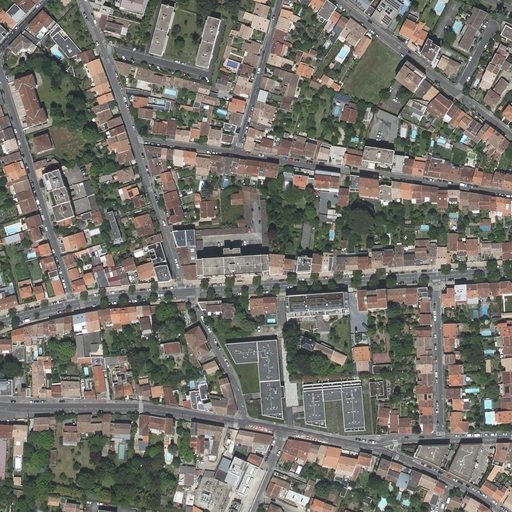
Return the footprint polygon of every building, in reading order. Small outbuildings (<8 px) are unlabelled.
[(14,0),(13,1),(14,2),(16,4),(20,9),(26,14),(35,5),(29,0),(14,0)] [(90,0),(93,4),(97,5),(95,12),(102,14),(109,16),(112,17),(115,9),(108,7),(110,0),(90,0)] [(153,0),(116,0),(115,3),(122,5),(120,12),(148,20),(153,0)] [(327,0),(313,0),(311,3),(310,4),(316,8),(314,11),(318,14),(321,10),(327,0)] [(327,0),(321,10),(318,15),(321,17),(319,21),(323,23),(325,20),(328,21),(335,11),(337,8),(327,0)] [(349,0),(349,1),(361,11),(364,13),(374,0),(349,0)] [(379,0),(381,1),(372,15),(370,18),(375,23),(386,29),(396,16),(398,14),(404,18),(412,3),(408,0),(379,0)] [(154,40),(153,43),(150,54),(162,57),(163,53),(168,36),(170,29),(174,13),(175,10),(175,9),(176,4),(164,1),(163,5),(160,16),(159,20),(154,40)] [(257,3),(254,15),(259,17),(266,19),(270,7),(262,5),(257,3)] [(20,9),(16,4),(7,13),(12,18),(18,23),(26,14),(20,9)] [(1,8),(0,9),(0,23),(4,19),(9,24),(9,27),(12,29),(18,23),(12,18),(7,13),(5,11),(1,8)] [(482,22),(487,13),(475,8),(472,12),(474,13),(472,17),(482,22)] [(292,15),(293,14),(282,10),(280,17),(291,21),(292,15)] [(44,11),(29,26),(37,34),(44,26),(49,31),(50,32),(52,33),(55,29),(59,25),(58,24),(44,11)] [(335,11),(328,21),(328,22),(328,23),(326,25),(325,28),(331,32),(334,27),(341,16),(335,11)] [(99,24),(102,29),(105,30),(107,22),(108,17),(109,16),(102,14),(95,12),(94,12),(96,16),(101,18),(99,24)] [(242,22),(242,24),(243,24),(247,26),(253,28),(261,31),(262,27),(254,24),(257,17),(242,12),(241,17),(244,18),(247,19),(245,22),(242,22)] [(292,15),(291,21),(298,24),(301,19),(292,15)] [(404,37),(410,41),(411,39),(417,26),(418,25),(416,24),(416,23),(418,19),(409,15),(409,16),(408,16),(407,20),(404,24),(400,34),(404,36),(403,37),(404,37)] [(280,17),(277,29),(287,33),(291,21),(280,17)] [(339,33),(340,34),(344,29),(349,22),(342,17),(337,25),(342,28),(339,33)] [(478,30),(482,22),(472,17),(470,20),(468,19),(466,24),(478,30)] [(202,46),(198,62),(197,66),(209,69),(211,59),(212,55),(217,35),(218,31),(221,21),(209,18),(208,20),(208,22),(204,38),(202,46)] [(107,22),(105,30),(121,35),(123,27),(123,25),(125,26),(128,26),(129,22),(116,19),(115,25),(107,22)] [(357,23),(351,19),(349,22),(344,29),(340,34),(343,36),(345,32),(345,31),(346,30),(349,32),(348,34),(349,35),(357,23)] [(347,39),(352,43),(352,44),(355,47),(360,39),(361,40),(367,31),(366,30),(362,27),(357,23),(349,35),(347,39)] [(0,42),(3,39),(9,33),(0,24),(0,42)] [(247,26),(243,24),(241,31),(244,32),(243,35),(242,38),(244,39),(248,40),(249,40),(250,37),(253,29),(247,27),(247,26)] [(474,38),(478,30),(466,24),(461,34),(464,36),(459,47),(468,52),(475,39),(474,38)] [(62,30),(59,25),(55,29),(58,33),(65,41),(67,43),(70,40),(71,40),(69,37),(65,40),(59,33),(62,30)] [(508,39),(511,40),(511,29),(506,26),(505,27),(504,30),(501,35),(508,39)] [(411,40),(421,45),(427,33),(417,28),(411,40)] [(55,29),(52,33),(50,35),(52,38),(70,58),(72,57),(82,54),(70,40),(67,43),(65,41),(58,33),(55,29)] [(277,29),(274,41),(286,45),(287,43),(286,42),(283,41),(285,36),(288,37),(289,33),(287,33),(277,29)] [(39,42),(25,31),(21,35),(33,43),(36,46),(39,42)] [(33,43),(21,35),(9,48),(17,55),(20,51),(23,47),(26,49),(27,50),(29,48),(33,43)] [(354,53),(360,57),(371,41),(364,37),(354,53)] [(82,54),(83,53),(71,40),(70,40),(82,54)] [(433,42),(429,40),(421,55),(425,58),(426,58),(426,59),(429,61),(428,61),(433,64),(441,48),(437,47),(438,45),(435,43),(434,45),(432,44),(433,42)] [(274,41),(270,53),(283,58),(286,45),(274,41)] [(249,53),(257,56),(261,44),(253,42),(252,44),(252,45),(246,43),(243,51),(246,52),(247,52),(249,53)] [(506,59),(509,54),(505,52),(506,51),(508,48),(508,47),(502,44),(501,45),(499,50),(498,50),(496,52),(497,53),(496,54),(506,59)] [(230,46),(227,45),(223,58),(226,59),(228,59),(231,49),(237,51),(237,49),(230,46)] [(95,61),(91,50),(83,53),(82,54),(72,57),(73,60),(81,57),(84,65),(87,64),(95,61)] [(299,51),(295,62),(299,64),(302,56),(304,53),(304,52),(299,51)] [(253,68),(257,69),(260,57),(257,56),(249,53),(247,58),(245,58),(243,64),(245,65),(253,68)] [(270,53),(268,63),(281,67),(282,61),(285,62),(286,59),(283,58),(270,53)] [(438,53),(433,65),(435,67),(442,55),(438,53)] [(505,60),(506,59),(496,54),(496,55),(495,56),(494,59),(493,58),(491,63),(492,63),(501,68),(505,60)] [(451,71),(453,73),(457,75),(461,66),(459,65),(457,63),(451,60),(443,56),(441,61),(448,65),(446,68),(445,70),(444,72),(449,75),(449,73),(451,71)] [(102,65),(100,59),(95,61),(87,64),(90,70),(102,65)] [(290,63),(287,70),(291,71),(294,62),(287,59),(286,62),(290,63)] [(424,80),(426,77),(412,65),(404,59),(391,77),(399,83),(413,93),(424,80)] [(511,64),(505,60),(501,68),(506,72),(511,64)] [(131,65),(115,61),(121,75),(128,77),(131,65)] [(301,62),(297,74),(299,75),(305,77),(309,79),(312,72),(307,70),(308,67),(309,65),(301,62)] [(492,63),(491,63),(489,67),(487,69),(487,70),(488,71),(497,76),(501,68),(492,63)] [(241,64),(237,75),(241,77),(249,80),(253,68),(245,65),(243,64),(241,64)] [(73,69),(72,65),(67,71),(75,78),(76,77),(75,76),(73,69)] [(102,65),(90,70),(92,77),(93,77),(105,72),(102,65)] [(156,76),(157,72),(140,67),(137,79),(154,83),(156,76)] [(287,71),(275,68),(273,75),(285,78),(287,72),(287,71)] [(492,85),(497,76),(488,71),(484,77),(483,79),(492,85)] [(93,77),(97,87),(109,83),(105,72),(93,77)] [(163,74),(157,72),(156,76),(154,83),(155,84),(160,85),(161,85),(161,84),(162,80),(164,80),(165,77),(168,78),(168,76),(168,75),(163,74)] [(283,83),(285,84),(288,85),(296,87),(298,87),(301,88),(303,89),(303,87),(296,85),(299,76),(295,75),(292,74),(293,74),(291,74),(287,72),(285,78),(283,83)] [(226,91),(229,92),(232,83),(228,82),(230,77),(222,75),(221,80),(218,79),(215,88),(226,91)] [(333,82),(334,81),(324,75),(321,80),(331,86),(333,82)] [(36,87),(33,77),(33,76),(15,82),(16,83),(18,89),(18,90),(19,90),(21,89),(21,92),(24,99),(26,108),(29,115),(30,118),(28,119),(27,119),(30,126),(30,127),(47,122),(47,121),(44,111),(44,110),(42,111),(41,111),(33,89),(35,88),(37,88),(36,87)] [(198,90),(200,83),(175,77),(173,76),(172,80),(174,80),(173,84),(198,90)] [(250,96),(253,83),(238,79),(234,94),(240,95),(240,93),(249,96),(250,96)] [(269,92),(270,93),(279,95),(280,92),(274,90),(270,89),(271,87),(273,88),(274,83),(263,79),(260,90),(266,91),(269,92)] [(489,90),(492,85),(483,79),(480,85),(489,90)] [(322,85),(312,80),(310,85),(320,90),(322,85)] [(424,80),(413,93),(416,95),(417,93),(424,98),(432,87),(424,80)] [(492,92),(489,90),(484,100),(486,101),(491,105),(494,107),(500,98),(499,97),(508,84),(502,80),(492,92)] [(341,87),(333,82),(331,86),(330,88),(331,89),(333,90),(334,89),(338,91),(341,87)] [(97,87),(91,89),(92,91),(96,90),(97,92),(99,91),(102,97),(112,93),(111,89),(110,89),(109,87),(110,87),(109,83),(97,87)] [(209,93),(211,86),(201,84),(199,90),(199,92),(209,95),(209,93)] [(285,97),(293,99),(294,95),(296,87),(288,85),(287,88),(285,97)] [(432,87),(424,98),(426,100),(427,99),(430,101),(432,102),(437,98),(440,95),(441,94),(441,93),(432,87)] [(42,111),(35,88),(33,89),(41,111),(42,111)] [(266,91),(260,90),(257,102),(264,104),(265,104),(269,92),(266,91)] [(102,97),(98,98),(101,105),(107,102),(115,100),(112,93),(102,97)] [(203,94),(198,93),(195,102),(199,103),(200,99),(202,100),(201,100),(205,102),(215,105),(216,99),(208,97),(207,96),(203,94)] [(334,99),(341,102),(344,96),(336,93),(334,99)] [(453,104),(441,94),(440,95),(453,105),(453,104)] [(453,105),(440,95),(437,98),(432,102),(431,103),(446,115),(446,114),(453,105)] [(278,105),(277,108),(289,112),(293,99),(285,97),(282,96),(281,96),(280,98),(281,99),(283,99),(281,106),(279,106),(278,105)] [(344,96),(341,102),(348,104),(350,98),(344,96)] [(166,112),(170,112),(170,108),(171,103),(171,102),(166,101),(165,107),(148,105),(148,98),(135,97),(134,108),(141,109),(149,110),(153,110),(166,112)] [(421,101),(411,99),(410,100),(401,114),(398,118),(399,118),(403,120),(410,123),(411,123),(420,127),(433,133),(440,123),(443,119),(445,116),(446,115),(431,103),(429,102),(421,101)] [(228,109),(233,110),(235,103),(225,100),(223,107),(226,108),(228,108),(228,109)] [(101,105),(94,108),(97,114),(110,109),(107,102),(101,105)] [(257,102),(255,108),(273,114),(275,107),(265,104),(264,104),(257,102)] [(243,113),(245,106),(235,103),(233,110),(243,113)] [(210,106),(204,104),(203,109),(203,114),(205,114),(206,109),(209,109),(207,123),(203,123),(201,135),(209,136),(210,127),(211,119),(213,107),(210,106)] [(446,114),(452,119),(459,110),(453,105),(446,114)] [(355,109),(349,107),(346,106),(342,120),(345,121),(347,121),(349,122),(351,122),(354,123),(358,110),(355,109)] [(365,123),(370,108),(364,106),(360,122),(365,123)] [(255,108),(253,115),(272,120),(273,114),(255,108)] [(375,109),(370,108),(365,123),(370,125),(375,109)] [(103,124),(114,120),(110,109),(97,114),(101,125),(103,124)] [(141,109),(140,118),(152,120),(153,110),(149,110),(141,109)] [(398,118),(380,110),(377,116),(392,123),(389,146),(396,147),(399,118),(398,118)] [(459,110),(451,121),(450,123),(456,127),(465,114),(459,110)] [(244,115),(233,112),(230,122),(229,124),(237,126),(241,127),(244,115)] [(473,119),(466,114),(465,116),(458,125),(465,130),(473,120),(473,119)] [(253,115),(252,121),(270,127),(271,122),(272,122),(273,121),(272,120),(253,115)] [(0,118),(0,125),(10,122),(8,116),(4,117),(0,118)] [(103,129),(103,131),(123,123),(121,117),(114,120),(103,124),(105,128),(103,129)] [(167,134),(176,135),(177,130),(178,123),(179,120),(169,118),(168,121),(168,122),(168,124),(167,134)] [(483,127),(473,120),(465,130),(464,132),(464,133),(474,140),(476,136),(483,127)] [(252,121),(250,128),(264,132),(268,133),(270,127),(252,121)] [(12,128),(10,122),(0,125),(0,131),(5,130),(12,128)] [(166,135),(167,134),(168,124),(158,123),(154,122),(153,133),(166,135)] [(191,138),(199,139),(200,130),(201,130),(201,127),(201,123),(198,122),(198,127),(198,128),(198,130),(192,129),(191,138)] [(237,126),(229,124),(225,123),(224,129),(223,130),(233,132),(235,133),(237,126)] [(126,132),(124,126),(110,131),(109,132),(106,133),(109,139),(112,138),(113,138),(126,132)] [(176,140),(189,142),(190,132),(185,131),(186,127),(178,126),(177,130),(176,135),(176,140)] [(207,146),(221,148),(222,142),(223,134),(223,130),(224,129),(222,129),(222,131),(211,130),(212,127),(210,127),(209,136),(207,146)] [(487,130),(483,127),(476,136),(480,139),(487,130)] [(496,131),(491,127),(482,139),(485,141),(487,143),(487,142),(489,139),(496,131)] [(15,139),(12,128),(5,130),(0,131),(0,139),(4,138),(7,137),(8,141),(15,139)] [(250,128),(247,137),(254,139),(255,135),(256,135),(263,137),(264,132),(250,128)] [(500,135),(496,131),(489,139),(487,142),(487,143),(486,143),(486,144),(487,145),(489,146),(487,149),(489,150),(490,149),(491,148),(492,146),(500,135)] [(128,139),(126,132),(113,138),(112,138),(109,139),(107,140),(109,146),(128,139)] [(238,137),(239,134),(235,133),(233,132),(232,136),(223,134),(222,142),(232,144),(235,136),(238,137)] [(284,133),(282,138),(282,139),(281,140),(281,143),(280,145),(277,155),(289,157),(290,151),(292,143),(285,141),(286,139),(287,139),(289,134),(284,133)] [(50,139),(48,134),(34,139),(35,145),(38,153),(41,153),(53,149),(50,139)] [(505,138),(500,135),(492,146),(491,148),(490,149),(489,150),(487,152),(491,155),(495,151),(495,152),(496,151),(497,149),(505,138)] [(274,142),(271,154),(277,155),(280,145),(276,144),(276,141),(277,141),(278,138),(278,137),(275,136),(274,140),(274,142)] [(293,141),(292,143),(290,151),(294,153),(295,154),(296,154),(297,154),(303,155),(306,145),(306,143),(307,142),(307,139),(294,136),(293,138),(293,141)] [(246,151),(259,152),(261,145),(256,144),(253,143),(254,139),(247,137),(244,148),(246,151)] [(510,143),(505,138),(497,149),(496,151),(497,152),(495,154),(499,156),(497,161),(499,162),(502,153),(502,154),(510,143)] [(18,148),(15,139),(8,141),(5,142),(8,152),(9,156),(20,152),(18,148)] [(109,146),(108,147),(109,149),(114,147),(115,150),(117,149),(119,154),(132,150),(128,139),(109,146)] [(261,145),(259,152),(271,154),(274,142),(272,142),(272,143),(264,141),(264,139),(263,139),(262,141),(261,145)] [(313,160),(317,161),(318,157),(322,143),(318,142),(317,146),(306,143),(306,145),(303,155),(303,156),(313,159),(313,160)] [(323,143),(322,143),(318,157),(328,160),(332,146),(327,145),(325,144),(323,143)] [(468,148),(456,143),(456,144),(455,147),(459,148),(467,152),(467,151),(468,148)] [(154,152),(155,147),(146,146),(144,148),(146,154),(148,161),(153,159),(155,159),(154,156),(154,152)] [(163,148),(155,147),(154,152),(154,156),(158,156),(158,158),(162,158),(162,154),(163,148)] [(364,155),(363,161),(367,161),(369,162),(373,148),(370,148),(366,147),(364,155)] [(385,164),(393,165),(394,156),(395,151),(387,150),(383,150),(377,149),(373,148),(369,162),(371,162),(375,163),(376,163),(381,164),(385,164)] [(173,163),(174,163),(174,162),(175,150),(168,149),(166,159),(166,161),(168,161),(168,159),(172,159),(172,161),(172,162),(172,163),(173,163)] [(118,155),(117,155),(120,164),(125,163),(127,169),(132,167),(130,161),(129,158),(134,156),(132,150),(122,153),(118,155)] [(183,162),(184,151),(175,150),(174,162),(174,163),(183,164),(183,162)] [(192,163),(192,167),(195,166),(195,165),(195,161),(196,157),(196,153),(189,152),(184,151),(183,162),(192,163)] [(23,161),(20,152),(9,156),(4,157),(5,159),(6,159),(7,163),(3,164),(4,168),(23,161)] [(195,161),(195,165),(196,165),(198,165),(197,172),(207,173),(207,175),(209,175),(210,170),(211,159),(199,157),(200,154),(196,153),(196,157),(195,161)] [(217,171),(219,157),(212,155),(211,159),(210,170),(217,171)] [(347,164),(354,165),(356,157),(354,156),(349,155),(348,156),(347,164)] [(431,160),(431,162),(442,164),(443,160),(439,160),(440,156),(435,155),(435,159),(432,158),(431,160)] [(392,171),(402,173),(405,159),(397,158),(397,156),(394,156),(393,165),(392,171)] [(423,176),(427,177),(430,167),(431,162),(431,160),(432,158),(432,157),(427,156),(427,159),(426,164),(425,166),(423,176)] [(217,171),(224,172),(226,158),(219,157),(217,171)] [(354,165),(362,167),(363,161),(363,158),(356,157),(354,165)] [(153,159),(148,161),(151,169),(162,166),(162,161),(162,158),(158,158),(155,159),(153,159)] [(229,174),(230,173),(231,171),(234,159),(226,158),(224,172),(224,173),(229,174)] [(241,160),(234,159),(231,171),(237,173),(241,160)] [(415,162),(415,161),(409,160),(405,159),(402,173),(413,174),(415,162)] [(413,174),(423,176),(425,166),(426,164),(427,159),(424,159),(423,164),(415,162),(413,174)] [(46,160),(34,163),(36,171),(48,167),(46,160)] [(247,161),(241,160),(237,173),(237,174),(245,175),(245,172),(247,161)] [(25,169),(23,161),(4,168),(5,170),(8,169),(9,172),(10,172),(11,173),(25,169)] [(162,166),(151,169),(153,177),(160,175),(168,173),(165,165),(165,161),(164,161),(162,161),(162,166)] [(251,179),(251,176),(252,173),(254,162),(247,161),(245,172),(245,175),(244,178),(246,178),(246,175),(250,175),(249,179),(251,179)] [(94,162),(85,165),(88,173),(91,180),(95,178),(93,172),(91,167),(95,166),(94,162)] [(259,173),(261,163),(254,162),(252,173),(251,176),(258,177),(258,176),(259,174),(259,173)] [(439,178),(442,164),(431,162),(430,167),(427,177),(439,178)] [(265,177),(266,174),(267,164),(261,163),(259,173),(259,174),(258,176),(258,177),(258,179),(265,180),(265,177)] [(265,177),(277,178),(279,166),(267,164),(266,174),(265,177)] [(451,166),(442,164),(439,178),(448,180),(451,166)] [(463,168),(464,166),(452,164),(451,166),(448,180),(460,182),(463,168)] [(479,167),(476,166),(476,169),(475,172),(473,184),(480,185),(483,173),(478,172),(478,169),(479,167)] [(50,174),(48,167),(36,171),(38,178),(43,176),(45,176),(50,174)] [(127,169),(117,172),(120,183),(121,182),(126,181),(131,179),(135,178),(132,167),(127,169)] [(460,182),(473,184),(475,172),(476,169),(472,168),(471,170),(463,168),(460,182)] [(27,176),(25,169),(11,173),(10,173),(2,176),(2,179),(7,177),(10,176),(11,181),(12,180),(17,179),(27,176)] [(60,171),(50,174),(45,176),(50,193),(66,188),(64,184),(65,184),(61,170),(60,171)] [(160,175),(163,184),(174,181),(171,174),(174,173),(174,171),(171,172),(168,173),(160,175)] [(332,173),(316,171),(316,176),(316,179),(315,188),(330,189),(331,178),(332,173)] [(495,175),(483,173),(480,185),(491,186),(495,175)] [(498,174),(496,173),(495,175),(491,186),(502,188),(506,176),(507,174),(506,173),(505,176),(498,174)] [(506,176),(502,188),(511,189),(511,175),(507,174),(506,176)] [(307,188),(314,189),(315,188),(316,179),(308,178),(309,177),(306,177),(304,176),(299,176),(295,175),(293,188),(307,190),(307,188)] [(32,190),(27,176),(17,179),(12,180),(17,195),(32,190)] [(360,192),(360,177),(356,176),(356,178),(354,177),(355,176),(351,176),(350,189),(350,190),(354,190),(354,191),(360,192)] [(379,180),(360,177),(360,192),(360,197),(380,200),(379,186),(379,180)] [(95,195),(90,180),(83,182),(88,197),(95,195)] [(174,181),(163,184),(164,186),(165,190),(164,190),(165,195),(177,191),(174,181)] [(399,202),(401,202),(401,198),(401,197),(401,183),(392,182),(392,186),(393,198),(394,198),(394,196),(400,196),(400,198),(399,198),(399,202)] [(407,199),(411,200),(411,198),(411,184),(401,183),(401,197),(407,197),(407,199)] [(127,187),(131,199),(140,196),(136,184),(127,187)] [(422,202),(422,198),(422,186),(411,184),(411,198),(416,198),(416,203),(422,203),(422,202)] [(380,200),(393,200),(393,198),(392,186),(392,187),(391,187),(391,186),(386,186),(383,186),(381,186),(381,187),(380,187),(380,186),(379,186),(380,200)] [(430,202),(434,202),(435,188),(422,186),(422,198),(422,202),(425,202),(425,197),(430,197),(430,202)] [(67,187),(66,188),(50,193),(55,208),(71,202),(72,202),(67,187)] [(127,187),(122,188),(126,200),(131,199),(127,187)] [(339,195),(338,205),(342,206),(342,205),(343,202),(347,202),(348,202),(349,189),(339,189),(339,191),(339,195)] [(34,197),(32,190),(17,195),(19,202),(34,197)] [(233,205),(244,204),(243,201),(243,191),(242,191),(240,190),(240,194),(232,195),(233,205)] [(177,193),(177,191),(165,195),(164,196),(166,200),(166,203),(179,199),(183,198),(182,194),(181,195),(178,196),(179,197),(177,198),(176,193),(177,193)] [(243,201),(249,201),(260,200),(260,194),(256,193),(255,193),(252,193),(249,192),(243,191),(243,201)] [(448,205),(448,201),(448,191),(438,191),(438,202),(438,205),(448,205)] [(459,202),(460,192),(448,191),(448,201),(452,202),(452,203),(456,204),(456,202),(459,202)] [(459,202),(459,210),(462,210),(462,209),(462,205),(470,205),(470,193),(460,192),(459,202)] [(480,210),(479,195),(470,193),(470,205),(470,209),(470,211),(469,212),(469,213),(479,213),(480,212),(480,210)] [(95,195),(88,197),(93,211),(99,209),(95,195)] [(144,196),(134,199),(132,200),(133,205),(136,204),(136,205),(137,207),(137,208),(146,205),(146,204),(145,203),(145,202),(146,202),(144,196)] [(195,201),(195,202),(195,205),(201,204),(202,217),(214,216),(216,216),(215,211),(214,211),(213,196),(211,197),(206,198),(202,200),(195,201)] [(38,209),(34,197),(19,202),(17,203),(15,203),(16,205),(20,203),(22,203),(25,213),(38,209)] [(179,199),(166,203),(167,205),(168,206),(167,207),(168,209),(169,210),(180,207),(181,207),(181,206),(181,205),(179,205),(178,201),(180,200),(179,199)] [(264,256),(270,256),(270,254),(269,249),(269,247),(269,245),(267,202),(267,200),(261,200),(261,203),(264,256)] [(313,201),(311,222),(317,222),(319,222),(327,222),(328,216),(321,215),(319,213),(320,202),(319,202),(313,201)] [(71,202),(55,208),(60,222),(69,219),(76,217),(71,202)] [(180,207),(169,210),(169,211),(170,214),(171,217),(182,214),(183,213),(183,212),(181,212),(181,211),(181,210),(182,209),(181,207),(180,207)] [(328,216),(327,222),(327,223),(327,225),(336,226),(337,217),(337,214),(338,210),(328,209),(328,216)] [(96,226),(104,224),(99,210),(81,216),(82,219),(85,218),(86,220),(90,219),(92,222),(93,223),(94,222),(96,226)] [(113,212),(108,214),(116,240),(122,238),(115,217),(118,216),(117,212),(114,213),(113,212)] [(188,212),(183,213),(182,214),(171,217),(172,221),(173,224),(186,221),(190,221),(190,219),(189,216),(188,213),(188,212)] [(43,225),(40,215),(26,219),(26,220),(27,223),(25,224),(24,224),(25,229),(24,229),(25,230),(26,231),(30,230),(32,229),(39,227),(43,225)] [(135,222),(137,228),(152,223),(151,218),(149,219),(148,215),(134,219),(135,220),(135,222)] [(60,222),(58,223),(59,228),(68,225),(67,224),(69,223),(70,221),(69,219),(60,222)] [(311,222),(304,222),(301,250),(308,251),(311,222)] [(152,223),(137,228),(140,237),(153,232),(152,229),(154,228),(152,223)] [(40,229),(39,227),(32,229),(32,232),(30,233),(32,239),(35,238),(36,241),(43,239),(40,229)] [(245,227),(239,227),(208,229),(208,230),(202,230),(202,236),(248,233),(247,227),(245,227)] [(195,230),(173,232),(178,248),(187,247),(196,246),(196,241),(195,235),(195,234),(195,230)] [(454,235),(450,234),(449,251),(457,251),(458,243),(458,239),(458,235),(458,232),(454,231),(454,235)] [(3,246),(7,245),(21,240),(19,233),(5,238),(1,240),(2,244),(3,246)] [(63,247),(61,248),(62,253),(67,252),(87,245),(83,233),(76,235),(71,237),(63,239),(65,243),(62,244),(63,246),(62,246),(63,247)] [(143,244),(144,247),(147,246),(163,241),(161,234),(147,238),(148,243),(143,244)] [(462,239),(458,239),(458,243),(457,251),(457,257),(460,257),(461,258),(462,259),(464,258),(464,257),(466,256),(466,244),(462,244),(462,243),(462,239)] [(478,256),(478,240),(466,240),(466,244),(466,256),(477,256),(478,256)] [(147,246),(151,258),(153,263),(154,267),(159,265),(160,271),(156,273),(157,276),(158,280),(175,279),(169,260),(163,241),(147,246)] [(430,241),(415,241),(415,242),(418,242),(418,245),(422,245),(422,249),(424,249),(424,246),(427,246),(427,249),(430,249),(429,245),(430,245),(430,241)] [(492,243),(492,241),(482,242),(483,255),(488,255),(488,256),(492,256),(492,243)] [(492,243),(492,256),(503,256),(502,243),(495,243),(495,241),(492,241),(492,243)] [(415,245),(416,253),(416,255),(416,260),(427,260),(427,259),(427,246),(424,246),(424,249),(422,249),(422,245),(418,245),(418,242),(415,242),(415,245)] [(382,243),(382,246),(382,250),(383,252),(383,268),(396,267),(395,249),(393,250),(385,250),(385,243),(382,243)] [(511,243),(502,243),(503,256),(503,261),(511,259),(511,243)] [(43,257),(52,254),(49,244),(39,246),(43,257)] [(395,246),(395,249),(396,267),(405,267),(404,256),(404,253),(404,246),(402,246),(401,244),(397,244),(397,246),(395,246)] [(185,279),(189,281),(199,280),(199,278),(198,266),(197,260),(197,252),(197,246),(196,246),(187,247),(178,248),(176,248),(182,267),(185,279)] [(369,259),(369,269),(373,269),(383,268),(383,252),(382,250),(382,246),(372,247),(372,248),(369,248),(369,249),(370,250),(370,253),(372,253),(372,258),(369,259)] [(437,250),(437,265),(447,264),(447,254),(447,248),(445,248),(445,250),(445,253),(439,253),(439,250),(437,250)] [(270,264),(270,256),(264,256),(263,256),(260,256),(257,257),(243,257),(242,256),(241,249),(234,250),(234,251),(231,251),(231,249),(225,249),(225,257),(224,259),(210,260),(208,260),(204,260),(203,260),(197,260),(198,266),(199,278),(205,277),(209,277),(211,277),(212,277),(212,278),(227,277),(227,273),(242,272),(242,276),(257,275),(257,274),(258,274),(261,274),(264,274),(271,273),(270,264)] [(270,254),(270,256),(270,264),(271,273),(271,275),(276,275),(278,256),(273,256),(273,255),(272,249),(269,249),(270,254)] [(285,256),(286,251),(283,251),(282,256),(282,257),(278,256),(276,275),(283,275),(284,270),(285,259),(285,257),(285,256)] [(334,258),(332,272),(336,271),(346,271),(346,258),(341,258),(341,251),(336,251),(334,251),(334,254),(334,258)] [(76,266),(79,265),(78,262),(75,263),(73,257),(76,256),(75,253),(72,254),(63,257),(66,266),(68,266),(69,268),(74,267),(76,266)] [(404,256),(405,267),(416,266),(416,260),(416,255),(416,253),(404,253),(404,256)] [(97,272),(95,273),(100,289),(122,286),(118,273),(116,269),(115,266),(111,254),(100,258),(102,263),(107,261),(108,263),(109,268),(103,270),(97,272)] [(316,254),(314,254),(313,259),(312,271),(312,273),(322,272),(324,257),(319,256),(319,255),(317,255),(316,254)] [(346,258),(346,271),(359,270),(358,258),(359,254),(355,254),(355,257),(351,257),(351,258),(350,258),(346,258)] [(58,270),(53,257),(41,261),(42,265),(43,266),(44,269),(44,271),(50,269),(51,270),(49,271),(49,273),(58,270)] [(289,257),(285,257),(285,259),(284,270),(288,271),(294,271),(298,271),(299,261),(295,260),(288,260),(289,257)] [(324,257),(322,272),(332,272),(334,258),(326,257),(324,257)] [(358,258),(359,270),(369,269),(369,259),(369,257),(358,258)] [(123,262),(124,266),(126,273),(128,272),(131,271),(132,271),(133,272),(138,271),(137,268),(134,258),(131,259),(131,258),(127,259),(127,260),(123,262)] [(137,268),(138,271),(141,281),(157,276),(156,273),(154,267),(153,263),(151,258),(148,259),(149,264),(137,268)] [(300,258),(299,261),(298,271),(298,272),(298,274),(308,273),(308,271),(312,271),(313,259),(309,259),(309,258),(309,259),(305,258),(302,258),(300,258)] [(118,273),(122,286),(130,285),(126,273),(124,266),(118,268),(119,272),(118,273)] [(71,281),(82,277),(83,277),(82,274),(81,274),(79,275),(77,269),(75,269),(74,268),(74,267),(69,268),(67,269),(68,271),(71,281)] [(58,270),(49,273),(50,276),(51,279),(59,276),(59,275),(59,274),(58,270)] [(94,283),(96,289),(100,289),(95,273),(94,270),(83,273),(84,276),(87,285),(94,283)] [(83,280),(72,283),(75,293),(87,290),(84,280),(83,277),(82,277),(83,280)] [(30,287),(33,286),(31,280),(19,283),(20,286),(21,289),(23,298),(33,296),(30,287)] [(56,297),(65,295),(61,280),(52,283),(56,297)] [(511,284),(510,282),(501,283),(501,294),(501,296),(501,299),(503,299),(503,294),(511,293),(511,284)] [(501,283),(489,284),(490,296),(498,296),(498,295),(501,294),(501,283)] [(46,299),(49,298),(47,292),(45,284),(42,284),(43,286),(35,288),(38,301),(46,299)] [(478,284),(467,285),(467,298),(467,300),(479,300),(478,298),(478,297),(478,284)] [(489,284),(478,284),(478,297),(478,298),(481,298),(481,297),(481,294),(488,294),(488,296),(490,296),(489,284)] [(6,309),(13,307),(10,297),(9,294),(6,295),(5,293),(4,290),(3,285),(0,286),(2,292),(2,294),(3,297),(4,299),(6,309)] [(455,286),(455,290),(456,301),(467,300),(467,298),(467,285),(455,286)] [(418,288),(406,289),(405,301),(405,302),(418,301),(418,300),(418,298),(418,288)] [(428,288),(418,288),(418,298),(420,298),(420,300),(418,300),(418,301),(418,302),(420,301),(422,301),(431,301),(431,297),(429,298),(428,288)] [(406,289),(387,291),(388,302),(405,301),(406,289)] [(13,307),(19,306),(17,296),(16,293),(15,290),(11,291),(11,290),(8,290),(9,294),(10,297),(13,307)] [(443,296),(444,306),(450,306),(450,305),(456,305),(456,301),(455,290),(449,290),(449,292),(449,293),(449,296),(443,296)] [(379,308),(388,308),(388,302),(387,291),(378,291),(367,292),(369,309),(379,308)] [(367,292),(359,292),(359,295),(359,299),(360,309),(364,309),(365,312),(369,312),(369,309),(367,292)] [(349,293),(286,297),(288,318),(316,316),(316,314),(323,314),(323,316),(350,314),(349,293)] [(254,314),(265,314),(265,310),(264,298),(251,299),(252,317),(254,317),(254,314)] [(276,314),(277,314),(277,310),(276,298),(264,298),(265,310),(271,310),(272,314),(276,314)] [(198,303),(203,310),(207,310),(207,312),(223,312),(222,305),(222,301),(207,302),(199,302),(198,303)] [(418,313),(418,315),(431,315),(431,301),(422,301),(422,313),(420,313),(418,313)] [(223,312),(223,319),(230,319),(233,319),(234,318),(234,313),(236,312),(235,308),(234,307),(229,307),(228,305),(228,304),(222,305),(223,312)] [(150,306),(143,307),(144,316),(151,315),(150,306)] [(136,307),(128,308),(130,321),(131,323),(132,323),(132,321),(138,320),(138,317),(136,307)] [(128,308),(120,309),(122,322),(122,324),(124,324),(126,324),(131,323),(130,321),(128,308)] [(120,309),(111,310),(113,321),(113,323),(113,324),(114,329),(123,328),(122,324),(122,322),(120,309)] [(99,311),(100,323),(104,322),(107,322),(107,325),(110,325),(112,324),(113,324),(113,323),(113,321),(111,310),(99,311)] [(89,332),(101,330),(100,323),(99,311),(86,313),(89,332)] [(76,334),(89,332),(86,313),(74,316),(75,323),(76,334)] [(431,315),(418,315),(418,317),(421,317),(422,322),(422,325),(432,325),(431,315)] [(72,323),(75,323),(74,316),(72,316),(65,318),(65,330),(65,331),(65,333),(65,336),(69,335),(72,335),(73,335),(73,330),(72,323)] [(65,330),(65,318),(57,319),(58,331),(58,334),(61,334),(62,334),(65,333),(65,331),(65,330)] [(142,330),(146,330),(149,329),(150,329),(150,330),(150,331),(152,331),(151,329),(149,318),(144,319),(140,320),(142,330)] [(57,319),(50,321),(50,332),(50,334),(53,334),(55,334),(58,334),(58,331),(57,319)] [(511,321),(507,321),(507,324),(499,324),(499,329),(501,329),(502,337),(504,336),(511,336),(511,321)] [(456,324),(444,324),(444,338),(454,338),(457,338),(457,334),(457,328),(457,324),(456,324)] [(208,341),(200,326),(185,334),(186,338),(187,341),(188,342),(192,339),(193,340),(194,340),(195,342),(190,345),(192,350),(204,343),(208,341)] [(25,328),(13,331),(13,342),(17,342),(17,345),(13,346),(13,348),(13,358),(13,361),(26,361),(26,352),(26,349),(25,346),(25,345),(21,345),(21,342),(25,342),(25,328)] [(417,334),(418,338),(432,337),(432,328),(416,329),(415,330),(415,333),(416,334),(417,334)] [(505,347),(511,346),(511,336),(504,336),(502,337),(498,337),(497,337),(498,347),(504,347),(505,347)] [(302,347),(313,352),(317,343),(306,338),(302,337),(298,345),(302,347)] [(421,356),(426,356),(432,356),(432,351),(432,337),(418,338),(418,348),(418,356),(421,356)] [(445,346),(445,352),(452,352),(455,352),(454,338),(444,338),(445,346)] [(189,351),(192,350),(190,345),(195,342),(194,340),(193,340),(192,339),(188,342),(187,341),(186,341),(189,352),(189,351)] [(12,340),(0,340),(1,352),(1,356),(1,357),(3,357),(3,352),(3,350),(10,350),(10,352),(12,352),(12,340)] [(277,341),(227,345),(236,363),(255,362),(255,358),(258,358),(259,362),(263,415),(283,419),(281,394),(284,394),(284,387),(280,387),(277,341)] [(165,353),(166,356),(182,354),(180,342),(164,345),(161,345),(162,353),(163,353),(165,353)] [(209,352),(204,343),(192,350),(189,351),(192,368),(193,370),(201,366),(199,362),(198,360),(202,358),(201,357),(203,356),(204,355),(209,352)] [(317,343),(313,352),(329,359),(341,364),(344,358),(345,355),(332,350),(331,349),(321,345),(317,343)] [(354,368),(354,376),(373,375),(372,366),(372,361),(369,361),(368,351),(367,348),(355,349),(356,362),(353,363),(354,368)] [(460,355),(460,352),(452,352),(445,352),(445,364),(455,364),(455,355),(460,355)] [(44,357),(38,357),(38,362),(39,364),(39,367),(39,371),(44,371),(44,369),(51,369),(51,364),(51,356),(49,356),(49,363),(44,363),(44,357)] [(118,356),(105,357),(106,365),(119,363),(118,356)] [(127,356),(118,356),(119,363),(120,369),(121,373),(126,372),(125,366),(127,366),(127,363),(127,361),(132,361),(132,356),(127,356)] [(421,356),(418,356),(418,361),(417,361),(417,365),(433,365),(432,356),(426,356),(421,356)] [(106,365),(105,357),(97,357),(91,357),(91,358),(91,359),(92,361),(92,362),(93,367),(102,366),(103,371),(107,371),(106,365)] [(220,371),(215,361),(210,364),(205,366),(208,372),(206,373),(199,375),(200,376),(201,376),(204,376),(209,375),(220,371)] [(372,366),(373,375),(392,373),(392,365),(372,366)] [(419,372),(419,374),(420,374),(422,374),(433,374),(433,365),(417,365),(417,367),(417,368),(417,369),(419,369),(419,371),(419,372)] [(449,366),(450,375),(461,375),(461,367),(463,367),(463,365),(449,366)] [(102,366),(93,367),(94,377),(96,391),(97,399),(102,399),(106,399),(107,392),(106,392),(104,377),(103,371),(102,366)] [(121,373),(120,369),(116,369),(117,377),(118,380),(119,380),(119,382),(120,385),(115,386),(116,392),(117,397),(125,395),(122,379),(121,373)] [(44,371),(39,371),(40,396),(40,397),(47,398),(47,390),(47,389),(42,390),(41,385),(46,384),(46,371),(44,371)] [(122,379),(125,395),(133,394),(131,384),(126,385),(125,377),(127,376),(126,372),(121,373),(122,379)] [(433,382),(433,374),(422,374),(420,374),(420,378),(422,378),(422,382),(418,382),(418,386),(433,386),(433,382)] [(467,378),(466,375),(463,375),(461,375),(450,375),(450,380),(450,381),(450,386),(465,385),(465,382),(463,382),(463,379),(465,378),(467,378)] [(85,392),(85,399),(97,399),(96,391),(94,377),(84,378),(86,390),(84,390),(85,392)] [(230,383),(228,378),(220,381),(221,386),(230,383)] [(376,383),(370,384),(371,396),(377,396),(377,399),(387,398),(385,379),(376,380),(376,383)] [(1,380),(1,396),(14,396),(14,393),(14,380),(1,380)] [(303,386),(306,424),(326,428),(324,401),(323,394),(342,393),(343,399),(346,430),(352,430),(352,432),(359,431),(359,429),(365,429),(360,380),(303,386)] [(80,381),(62,381),(62,397),(82,396),(80,381)] [(53,389),(53,398),(62,398),(62,397),(62,385),(62,383),(52,384),(52,388),(53,389)] [(140,385),(136,385),(138,395),(141,395),(142,396),(145,395),(146,397),(151,396),(150,386),(149,383),(140,385)] [(238,412),(230,383),(221,386),(225,398),(225,399),(224,399),(224,401),(222,401),(222,398),(213,396),(210,396),(212,402),(214,413),(234,416),(238,412)] [(164,385),(167,405),(175,406),(178,407),(177,397),(173,397),(171,384),(164,385)] [(209,390),(207,384),(199,386),(199,389),(200,390),(200,393),(204,404),(206,404),(212,402),(210,396),(209,393),(209,390)] [(511,396),(511,384),(504,385),(503,385),(504,397),(506,397),(511,396)] [(161,387),(151,388),(153,396),(153,397),(164,395),(162,386),(161,387)] [(416,395),(418,395),(420,394),(423,394),(433,394),(433,386),(418,386),(416,386),(416,395)] [(446,389),(446,399),(462,398),(464,398),(463,388),(446,389)] [(186,401),(185,407),(192,408),(193,409),(205,411),(200,393),(200,390),(190,392),(191,401),(186,401)] [(323,394),(324,401),(334,400),(343,399),(342,393),(323,394)] [(511,409),(511,396),(506,397),(504,397),(503,397),(503,399),(504,399),(505,409),(511,409)] [(464,411),(469,410),(469,402),(469,399),(464,399),(453,400),(454,411),(464,411)] [(434,408),(433,400),(423,401),(420,401),(417,401),(417,402),(417,403),(418,403),(420,403),(420,402),(423,402),(424,408),(434,408)] [(205,411),(214,413),(212,402),(206,404),(204,404),(205,411)] [(391,409),(379,408),(378,417),(381,418),(381,424),(388,425),(391,409)] [(500,421),(500,423),(503,422),(503,423),(509,423),(509,422),(511,422),(511,411),(499,412),(499,413),(500,418),(500,420),(500,421)] [(451,417),(452,422),(462,422),(462,413),(453,413),(453,417),(451,417)] [(77,433),(77,442),(81,442),(81,431),(91,431),(92,419),(92,415),(78,416),(77,433)] [(102,429),(102,435),(112,436),(112,434),(115,434),(116,435),(119,436),(120,435),(120,433),(131,434),(131,425),(111,423),(111,415),(102,415),(102,419),(102,429)] [(150,416),(144,415),(144,421),(140,420),(140,429),(144,429),(143,436),(144,436),(144,446),(143,446),(143,450),(148,450),(149,429),(150,416)] [(388,428),(387,435),(399,434),(399,422),(399,419),(399,415),(391,416),(391,420),(391,428),(388,428)] [(434,424),(434,415),(424,416),(422,416),(422,424),(424,425),(434,424)] [(166,419),(150,416),(149,429),(165,432),(166,419)] [(34,431),(49,431),(49,428),(50,417),(35,418),(34,431)] [(92,419),(91,431),(91,434),(94,435),(95,429),(102,429),(102,419),(92,419)] [(412,434),(411,425),(411,421),(399,422),(399,434),(412,434)] [(465,432),(468,432),(468,428),(465,428),(465,422),(462,422),(452,422),(452,433),(465,432)] [(0,424),(0,482),(7,484),(9,437),(14,437),(15,428),(14,425),(0,424)] [(199,433),(198,449),(197,454),(198,454),(198,453),(209,455),(208,461),(215,462),(219,445),(220,436),(224,428),(198,424),(199,433)] [(434,430),(434,424),(424,425),(424,429),(422,429),(420,429),(420,434),(424,433),(432,433),(434,430)] [(28,426),(14,425),(14,437),(14,454),(23,455),(24,437),(28,437),(28,426)] [(75,442),(75,445),(77,445),(77,442),(77,433),(76,433),(76,427),(65,427),(65,432),(63,432),(63,442),(75,442)] [(256,434),(240,431),(236,439),(235,443),(247,445),(247,446),(249,447),(247,452),(250,453),(256,434)] [(273,437),(256,434),(250,453),(254,454),(256,454),(257,450),(267,453),(270,445),(273,437)] [(289,439),(283,451),(284,452),(282,455),(286,457),(287,453),(289,454),(294,440),(289,439)] [(294,440),(289,454),(296,457),(303,442),(294,440)] [(312,443),(303,442),(296,457),(305,461),(308,454),(312,443)] [(511,442),(510,443),(506,457),(503,468),(506,468),(508,462),(511,463),(511,458),(511,456),(511,442)] [(313,443),(312,443),(308,454),(313,456),(318,444),(313,443)] [(510,443),(497,444),(497,450),(493,465),(496,465),(500,467),(503,468),(506,457),(510,443)] [(476,463),(474,462),(483,444),(462,445),(461,447),(459,446),(457,446),(456,449),(459,451),(449,473),(469,483),(475,470),(473,469),(476,463)] [(320,466),(321,467),(323,462),(326,454),(328,446),(321,445),(316,457),(319,458),(316,466),(317,467),(316,470),(318,471),(320,466)] [(450,445),(419,446),(419,447),(418,447),(417,448),(417,449),(417,450),(416,452),(415,453),(414,453),(414,455),(415,455),(414,457),(422,460),(439,468),(450,445)] [(334,461),(338,462),(341,449),(328,446),(326,454),(335,456),(334,461)] [(360,453),(341,449),(338,462),(336,469),(353,472),(360,453)] [(353,472),(351,479),(355,481),(361,464),(373,467),(375,456),(360,453),(353,472)] [(335,456),(326,454),(323,462),(326,463),(327,461),(333,462),(334,461),(335,456)] [(250,455),(247,463),(259,468),(262,459),(254,456),(250,455)] [(247,463),(235,457),(233,462),(228,472),(253,483),(260,468),(259,468),(247,463)] [(233,462),(223,458),(219,468),(228,472),(233,462)] [(392,461),(382,458),(377,474),(386,477),(388,471),(390,466),(392,461)] [(399,474),(400,475),(400,474),(401,472),(403,466),(392,461),(390,466),(388,471),(386,477),(385,480),(387,481),(389,481),(392,473),(392,472),(398,474),(397,475),(399,475),(399,474)] [(299,474),(302,467),(294,464),(291,471),(299,474)] [(486,481),(481,489),(493,497),(500,503),(503,498),(510,487),(511,484),(508,483),(506,488),(497,482),(494,486),(490,483),(500,467),(496,465),(486,481)] [(228,472),(219,468),(214,478),(225,483),(226,481),(237,487),(237,488),(248,494),(253,483),(228,472)] [(423,474),(413,470),(411,476),(406,488),(416,492),(418,485),(419,482),(423,474)] [(400,474),(400,475),(396,484),(406,488),(411,476),(401,472),(400,474)] [(437,481),(423,474),(419,482),(432,487),(431,490),(429,490),(425,501),(429,502),(433,491),(437,481)] [(13,477),(13,484),(22,485),(22,477),(13,477)] [(271,483),(282,486),(288,489),(290,485),(290,484),(272,477),(270,482),(271,483)] [(316,482),(309,479),(307,484),(311,486),(309,491),(306,490),(304,496),(309,498),(316,482)] [(445,485),(437,481),(433,491),(440,494),(442,494),(445,485)] [(266,494),(277,499),(282,486),(271,483),(266,494)] [(503,498),(500,503),(504,505),(506,507),(511,497),(511,487),(510,487),(503,498)] [(304,496),(289,490),(285,498),(306,506),(309,498),(304,496)] [(440,494),(433,491),(429,502),(429,503),(436,506),(440,494)] [(24,494),(22,507),(30,508),(32,495),(24,494)] [(236,511),(244,497),(239,494),(229,511),(236,511)] [(161,495),(159,506),(166,507),(167,496),(161,495)] [(362,502),(369,504),(372,498),(364,495),(363,497),(362,502)] [(473,511),(478,511),(479,509),(478,509),(482,504),(472,498),(466,495),(464,498),(464,499),(468,502),(465,507),(473,511)] [(460,498),(453,496),(449,506),(459,509),(462,501),(460,500),(460,498)] [(312,509),(320,511),(321,511),(325,503),(316,500),(315,500),(315,501),(313,506),(312,509)] [(78,504),(69,502),(67,511),(80,511),(81,509),(77,508),(78,504)] [(325,503),(321,511),(331,511),(334,507),(325,503)]
